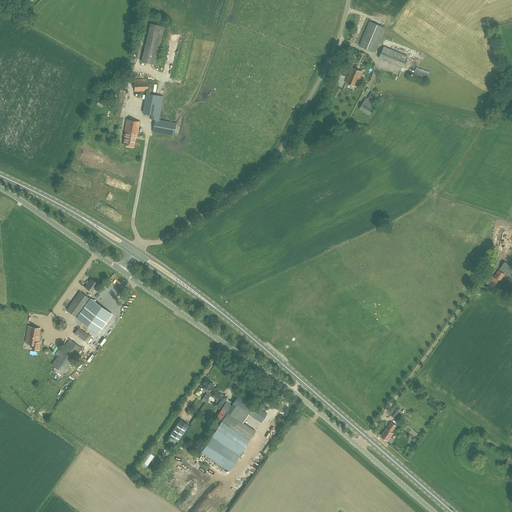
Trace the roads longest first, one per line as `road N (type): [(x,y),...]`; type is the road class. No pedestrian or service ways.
road 1 (primary): [(451,511),(244,331),(135,252)]
road 2 (unclassified): [(434,511),(312,406),(122,271)]
road 3 (unclassified): [(135,252),(164,240),(274,158),(330,58),(348,0)]
road 4 (track): [(367,438),(479,281)]
road 5 (primary): [(135,252),(0,175)]
road 6 (unclassified): [(122,271),(0,188)]
